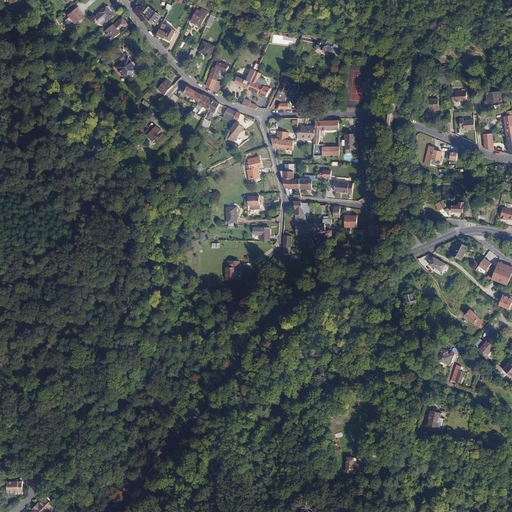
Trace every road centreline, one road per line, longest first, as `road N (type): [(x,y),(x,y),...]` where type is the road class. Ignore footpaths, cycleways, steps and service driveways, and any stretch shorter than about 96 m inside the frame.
road 1 (tertiary): [(201,409),(290,307),(475,229)]
road 2 (residential): [(511,410),(386,369),(287,400),(201,409)]
road 3 (residential): [(260,116),(191,81),(123,0)]
road 4 (track): [(185,511),(193,494),(287,400)]
road 5 (residential): [(511,159),(373,114)]
